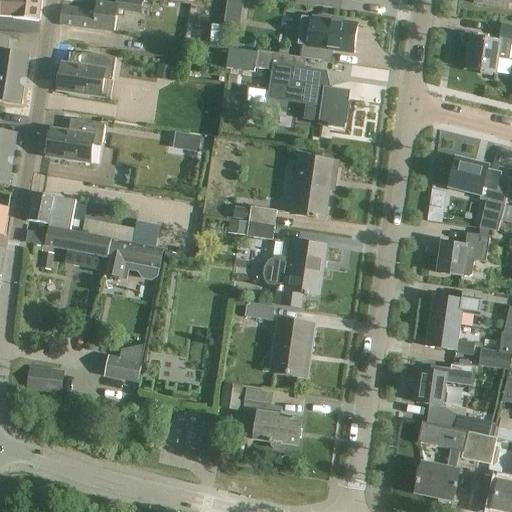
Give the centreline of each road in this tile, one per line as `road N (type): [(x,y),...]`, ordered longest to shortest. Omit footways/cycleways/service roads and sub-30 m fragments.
road 1 (residential): [(350,511),(406,110)]
road 2 (residential): [(0,371),(49,0)]
road 3 (residential): [(213,511),(0,446)]
